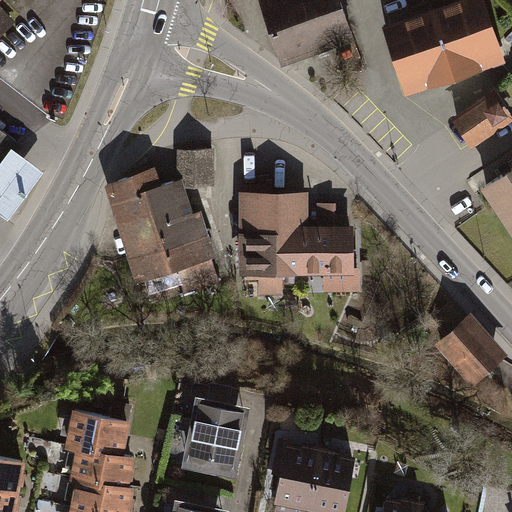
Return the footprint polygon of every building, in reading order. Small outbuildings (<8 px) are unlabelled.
[(0,12),(0,1),(1,0),(0,0),(0,36),(12,25),(0,12)] [(260,0),(280,59),(353,35),(340,0),(260,0)] [(480,0),(467,0),(384,28),(406,94),(501,62),(480,0)] [(511,117),(494,91),(452,120),(470,147),(511,119),(511,117)] [(0,162),(7,154),(11,158),(17,151),(0,137),(0,162)] [(213,148),(180,148),(179,180),(212,181),(213,148)] [(0,162),(0,221),(4,225),(39,180),(11,158),(7,154),(0,162)] [(198,215),(188,218),(174,178),(156,185),(149,166),(119,177),(109,198),(149,309),(219,284),(212,265),(215,264),(198,215)] [(511,167),(486,184),(511,223),(511,167)] [(357,266),(356,225),(337,226),(336,202),(318,202),(318,226),(307,226),(306,189),(241,190),(242,275),(259,275),(259,296),(283,296),(282,275),(323,274),(323,290),(363,289),(363,266),(357,266)] [(465,314),(428,347),(467,389),(503,356),(465,314)] [(33,360),(18,375),(24,380),(38,366),(33,360)] [(244,409),(191,401),(181,463),(235,471),(244,409)] [(128,405),(111,403),(109,412),(126,415),(128,405)] [(125,423),(66,414),(61,446),(70,448),(120,456),(125,423)] [(313,511),(314,511),(320,511),(342,511),(354,458),(340,456),(341,451),(296,442),(295,447),(284,444),(270,511),(276,511),(313,511)] [(70,448),(65,480),(69,481),(123,490),(128,457),(120,456),(70,448)] [(11,511),(20,465),(0,461),(0,511),(11,511)] [(69,481),(64,511),(123,511),(127,490),(123,490),(69,481)] [(385,511),(419,511),(422,499),(390,493),(385,511)] [(216,511),(170,503),(168,511),(216,511)]
